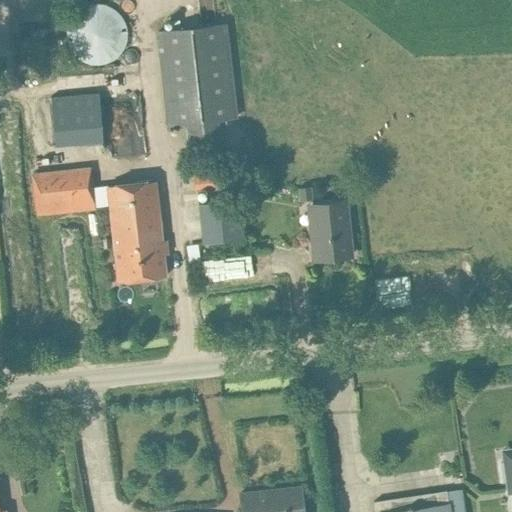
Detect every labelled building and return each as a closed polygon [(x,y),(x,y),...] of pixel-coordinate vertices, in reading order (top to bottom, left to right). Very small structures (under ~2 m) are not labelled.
[(44,22),(42,0),(19,0),(20,23),(44,22)] [(81,61),(84,62),(86,63),(91,64),(96,65),(102,64),(107,63),(112,61),(116,58),(120,54),(123,50),(125,45),(126,40),(127,35),(126,29),(125,24),(123,19),(120,15),(116,11),(112,8),(107,6),(104,5),(102,5),(96,4),(91,5),(86,6),(81,8),(77,11),(73,15),(70,19),(68,24),(66,29),(66,34),(66,40),(68,45),(70,50),(73,54),(77,58),(81,61)] [(225,23),(156,31),(166,125),(185,123),(188,144),(221,140),(219,120),(236,118),(225,23)] [(97,92),(50,97),(54,145),(102,141),(97,92)] [(154,180),(106,186),(93,187),(91,166),(31,173),(35,216),(96,209),(95,205),(108,203),(117,281),(165,276),(154,180)] [(195,191),(220,188),(218,168),(193,170),(195,191)] [(312,200),(311,187),(298,189),(300,201),(312,200)] [(239,199),(197,204),(202,243),(243,238),(239,199)] [(313,252),(319,260),(345,257),(343,241),(346,240),(342,201),(308,204),(311,227),(310,228),(313,252)] [(511,492),(511,452),(503,454),(504,461),(500,462),(503,482),(506,481),(508,493),(511,492)] [(238,491),(240,511),(304,511),(302,485),(238,491)] [(464,511),(461,489),(373,501),(374,511),(464,511)]
